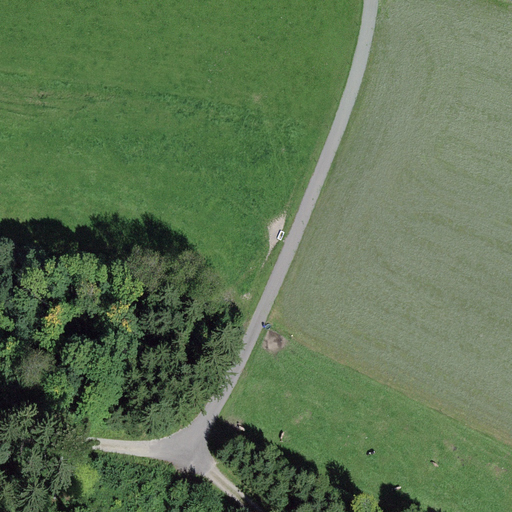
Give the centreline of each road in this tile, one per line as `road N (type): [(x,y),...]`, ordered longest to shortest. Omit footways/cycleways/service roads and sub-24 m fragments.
road 1 (track): [(243,511),(213,453),(209,426),(354,92),(373,0)]
road 2 (track): [(0,426),(101,430),(213,453)]
